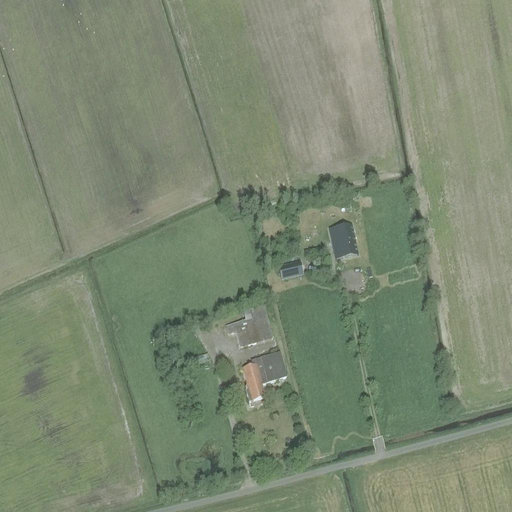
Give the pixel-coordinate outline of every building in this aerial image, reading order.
[(372,220),(388,218),(387,212),(371,214),(370,211),(363,212),(365,234),(373,234),(372,220)] [(330,230),(329,230),(336,261),(336,260),(357,255),(357,256),(358,256),(351,225),(351,226),(330,231),(330,230)] [(311,252),(326,248),(324,241),(309,245),(311,252)] [(300,263),(279,269),(282,281),(303,276),(300,263)] [(235,334),(239,350),(272,340),(263,308),(243,314),(246,322),(225,328),(228,336),(235,334)] [(192,366),(210,360),(208,354),(190,359),(192,366)] [(261,386),(286,379),(279,355),(251,362),(252,367),(242,370),(247,387),(245,388),(249,403),(265,399),(261,386)]
